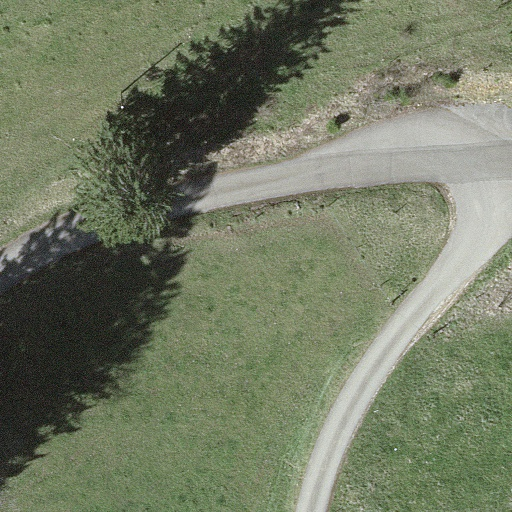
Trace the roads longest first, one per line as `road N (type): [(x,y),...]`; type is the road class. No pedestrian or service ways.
road 1 (unclassified): [(0,275),(83,226),(139,208),(331,172),(511,156)]
road 2 (track): [(310,511),(344,416),(481,222),(511,156)]
